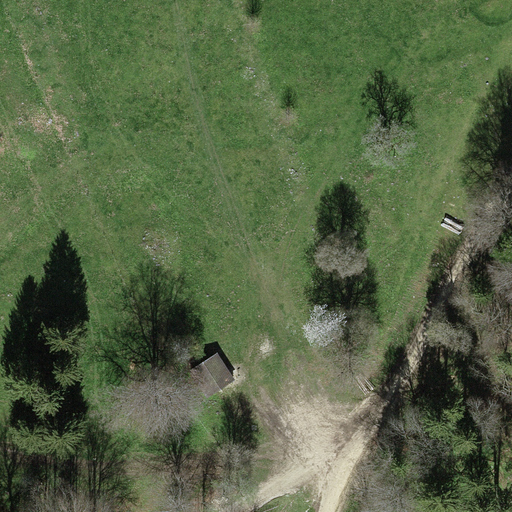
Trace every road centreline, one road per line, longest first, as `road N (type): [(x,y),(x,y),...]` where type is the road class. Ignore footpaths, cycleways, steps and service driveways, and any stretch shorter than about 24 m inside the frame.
road 1 (track): [(511,188),(379,432),(339,481)]
road 2 (track): [(0,221),(100,144),(216,174)]
